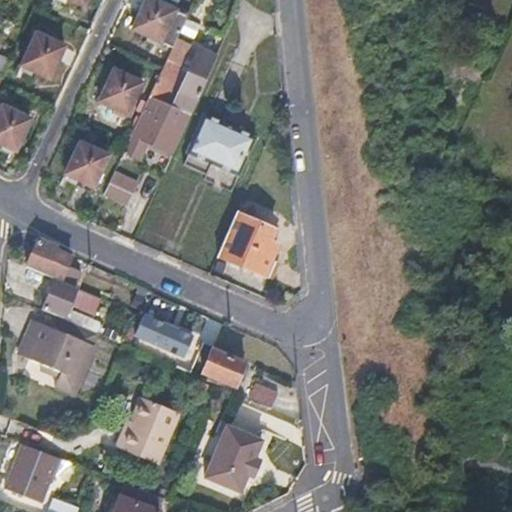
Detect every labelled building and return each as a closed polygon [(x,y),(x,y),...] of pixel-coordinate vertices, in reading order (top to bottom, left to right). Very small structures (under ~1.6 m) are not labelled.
[(188,17),(153,0),(147,0),(142,13),(135,29),(173,48),(178,39),(188,17)] [(65,48),(38,35),(23,67),(50,80),(58,63),(65,48)] [(173,48),(164,68),(150,98),(164,105),(164,103),(191,45),(178,39),(173,48)] [(209,53),(201,50),(174,107),(191,115),(218,57),(209,53)] [(143,84),(115,71),(109,86),(101,102),(128,114),(143,84)] [(164,105),(150,98),(130,141),(125,152),(132,155),(138,158),(146,141),(173,154),(191,115),(174,107),(164,103),(164,105)] [(31,120),(4,108),(0,115),(0,144),(2,146),(16,152),(31,120)] [(229,129),(202,119),(186,157),(188,158),(183,170),(193,175),(204,180),(209,168),(237,179),(254,139),(229,129)] [(109,156),(82,143),(67,174),(81,181),(94,188),(109,156)] [(140,182),(116,171),(106,193),(130,203),(140,182)] [(275,232),(237,214),(218,257),(268,279),(276,262),(271,260),(277,246),(270,243),(272,238),(275,232)] [(26,269),(61,283),(68,266),(72,257),(58,251),(59,248),(39,240),(26,269)] [(68,266),(61,283),(73,289),(76,290),(82,272),(68,266)] [(62,316),(69,299),(73,290),(56,283),(46,309),(62,316)] [(73,290),(69,299),(96,310),(100,299),(76,290),(73,289),(73,290)] [(44,368),(64,376),(62,382),(58,390),(77,398),(96,348),(94,347),(98,335),(62,321),(57,334),(33,324),(20,358),(44,368)] [(213,346),(202,342),(199,350),(209,355),(212,350),(213,346)] [(243,363),(212,350),(202,372),(209,375),(207,380),(218,385),(220,380),(234,385),(236,380),(239,381),(245,367),(241,366),(243,363)] [(62,382),(64,376),(44,368),(42,374),(62,382)] [(280,396),(257,387),(252,399),(274,408),(280,396)] [(134,423),(128,437),(123,435),(118,449),(162,466),(182,415),(143,400),(134,423)] [(129,421),(123,435),(128,437),(134,423),(129,421)] [(207,478),(242,492),(249,475),(255,478),(263,460),(256,458),(263,441),(227,427),(207,478)] [(21,447),(5,489),(40,502),(55,460),(21,447)] [(121,482),(117,496),(157,510),(162,497),(121,482)] [(156,511),(157,510),(117,496),(111,511),(156,511)] [(74,511),(77,507),(54,500),(49,511),(74,511)]
